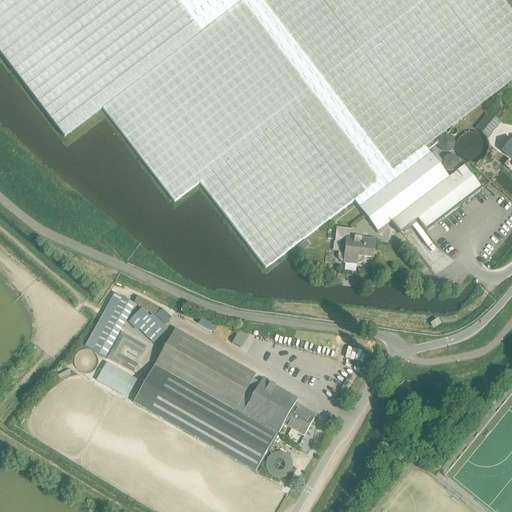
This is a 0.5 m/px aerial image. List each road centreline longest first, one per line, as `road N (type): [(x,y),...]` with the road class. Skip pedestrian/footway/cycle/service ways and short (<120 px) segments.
road 1 (unclassified): [(0,195),(39,229),(224,314),(383,336),(402,352)]
road 2 (unclassified): [(296,511),(370,387),(402,352)]
road 3 (track): [(126,269),(118,242),(0,141)]
road 4 (unclassified): [(511,290),(474,329),(402,352)]
